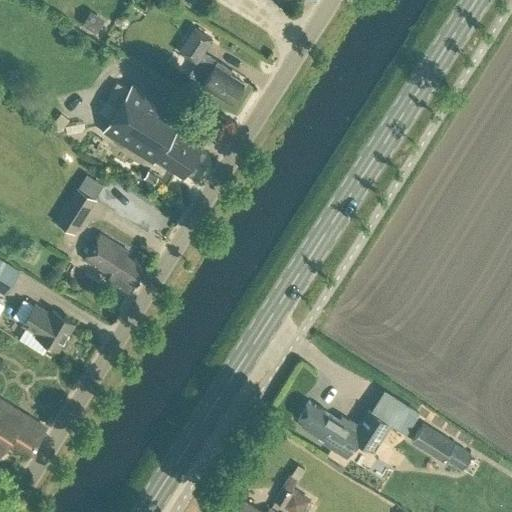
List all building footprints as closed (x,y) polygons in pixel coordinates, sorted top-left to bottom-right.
[(99,34),(106,21),(89,12),(82,25),(99,34)] [(216,59),(202,51),(211,37),(193,26),(177,50),(195,61),(193,65),(187,74),(200,83),(229,102),(242,81),(228,73),(231,68),(216,59)] [(182,175),(199,148),(172,131),(182,115),(131,83),(102,130),(152,162),(154,158),(182,175)] [(24,111),(42,108),(40,97),(22,100),(24,111)] [(142,177),(152,182),(156,175),(147,169),(142,177)] [(73,233),(94,200),(76,188),(55,221),(73,233)] [(20,228),(35,235),(47,210),(32,203),(20,228)] [(128,292),(145,266),(126,255),(128,251),(98,232),(82,258),(96,266),(108,274),(106,278),(128,292)] [(0,256),(0,291),(3,293),(18,268),(0,256)] [(49,312),(34,302),(21,323),(26,327),(20,337),(41,351),(46,342),(56,348),(72,322),(51,308),(49,312)] [(0,354),(7,359),(14,349),(0,339),(0,354)] [(27,454),(44,425),(0,398),(0,450),(6,441),(27,454)] [(345,423),(309,401),(308,400),(296,417),(303,421),(300,425),(316,435),(316,437),(320,440),(323,439),(332,445),(347,454),(356,440),(373,451),(391,422),(368,407),(358,424),(348,418),(345,423)] [(421,422),(410,439),(441,458),(443,455),(461,466),(469,452),(421,422)] [(300,428),(289,443),(306,455),(317,440),(300,428)] [(297,460),(289,471),(298,476),(305,466),(297,460)] [(282,486),(273,499),(283,505),(291,492),(282,486)] [(263,511),(243,499),(234,511),(275,511),(267,507),(263,511)]
